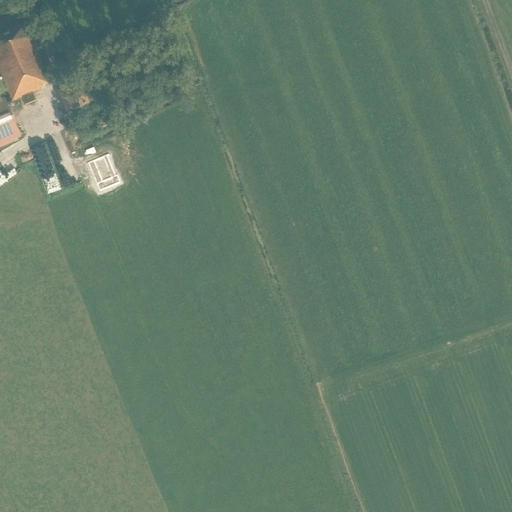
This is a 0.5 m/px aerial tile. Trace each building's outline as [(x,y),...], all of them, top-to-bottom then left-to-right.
[(5,98),(0,99),(0,145),(21,136),(7,103),(12,100),(13,101),(22,97),(26,105),(36,101),(33,93),(41,89),(40,87),(50,83),(26,25),(0,36),(0,70),(8,90),(11,97),(5,99),(5,98)] [(67,113),(89,104),(80,82),(57,91),(67,113)] [(53,155),(64,187),(79,182),(77,175),(75,176),(66,150),(53,155)] [(109,154),(89,163),(101,190),(121,182),(118,174),(116,175),(108,155),(109,154)] [(60,188),(48,157),(37,161),(49,192),(60,188)]
